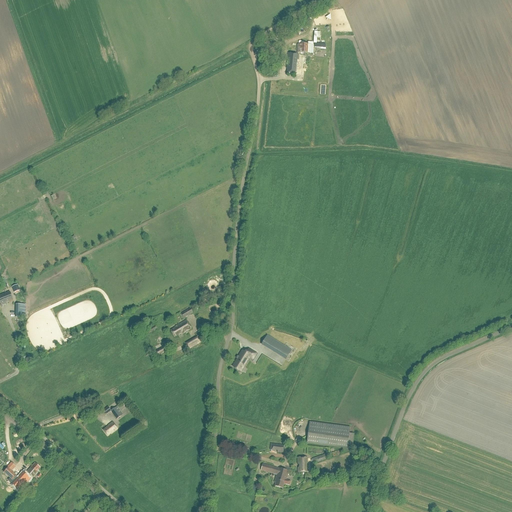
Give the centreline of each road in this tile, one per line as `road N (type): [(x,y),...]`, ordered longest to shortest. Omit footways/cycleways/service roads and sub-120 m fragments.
road 1 (unclassified): [(206,511),(258,75)]
road 2 (track): [(248,48),(0,173)]
road 3 (unclassified): [(369,511),(415,381),(436,361),(511,328)]
road 4 (tertiary): [(119,511),(0,409)]
